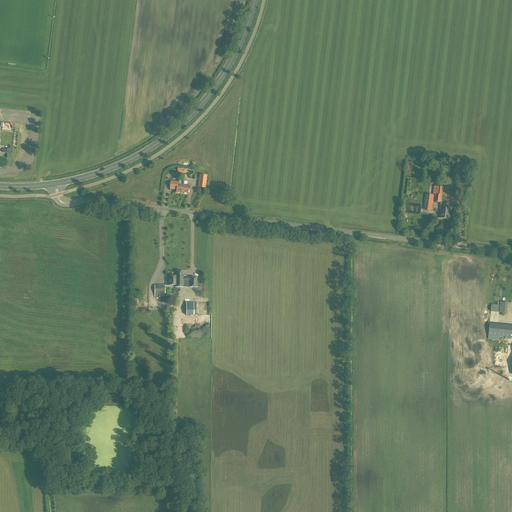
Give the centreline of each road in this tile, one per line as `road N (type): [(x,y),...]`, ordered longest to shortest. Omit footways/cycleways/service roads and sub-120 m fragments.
road 1 (unclassified): [(511,252),(100,201),(63,203),(56,184)]
road 2 (primary): [(56,184),(131,159),(186,119),(234,55),(254,0)]
road 3 (track): [(172,511),(173,293)]
road 4 (track): [(0,437),(40,442),(84,482),(172,486)]
